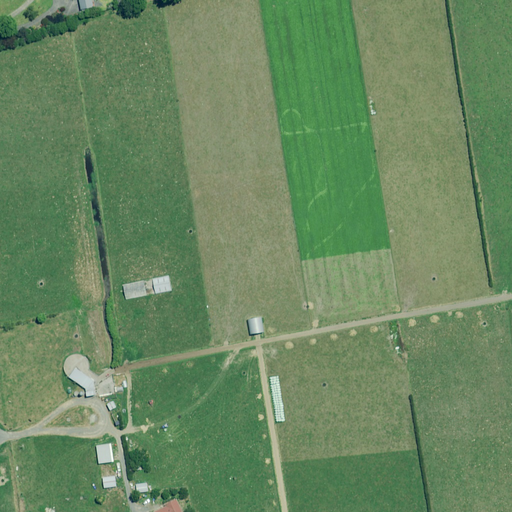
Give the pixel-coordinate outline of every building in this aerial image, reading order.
[(80,0),(83,10),(96,7),(94,0),(80,0)] [(173,290),(170,276),(154,280),(157,294),(173,290)] [(148,295),(145,281),(124,286),(127,300),(148,295)] [(265,333),(262,318),(249,320),(251,335),(265,333)] [(94,380),(76,369),(70,378),(87,389),(88,397),(97,395),(94,380)] [(117,408),(115,402),(108,405),(111,411),(117,408)] [(115,462),(112,444),(98,446),(100,464),(115,462)] [(113,477),(111,467),(106,468),(107,478),(104,478),(105,488),(117,487),(116,476),(113,477)] [(149,492),(148,484),(137,485),(138,493),(149,492)] [(184,511),(178,500),(166,506),(166,507),(155,511),(184,511)]
